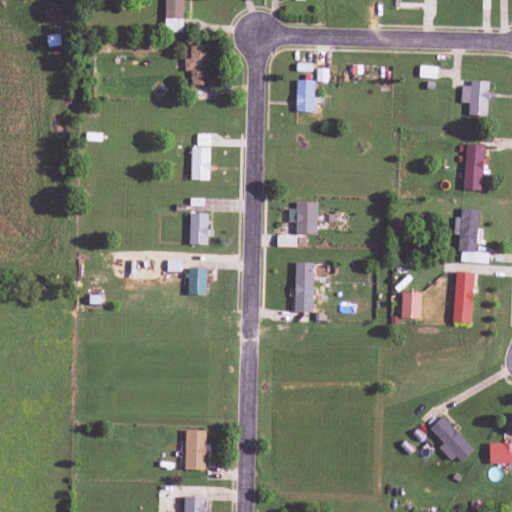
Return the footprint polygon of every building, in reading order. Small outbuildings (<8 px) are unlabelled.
[(182,33),(182,0),(164,0),(164,32),(182,33)] [(209,85),(208,45),(189,45),(189,58),(183,59),(183,72),(190,71),(190,86),(209,85)] [(418,78),(436,78),(436,67),(419,66),(418,78)] [(312,112),(313,80),(295,80),(294,112),(312,112)] [(460,86),(460,103),(467,103),(467,115),(487,116),(487,82),(469,81),(469,86),(460,86)] [(209,146),(209,135),(196,135),(196,146),(209,146)] [(482,145),(464,145),(462,190),(481,190),(482,145)] [(190,148),(190,180),(208,180),(209,148),(190,148)] [(316,203),(295,202),(295,209),(288,209),(288,223),(295,223),(295,234),(315,234),(316,203)] [(477,210),(460,209),(459,218),(454,217),(453,235),(458,235),(457,252),(460,252),(460,262),(487,263),(487,253),(475,253),(477,210)] [(207,214),(189,213),(188,245),(206,245),(207,214)] [(295,247),(295,235),(276,235),(276,247),(295,247)] [(312,263),(294,263),(293,312),(311,313),(312,263)] [(206,269),(187,268),(186,295),(205,295),(206,269)] [(452,322),(471,323),(472,273),(453,272),(452,322)] [(419,319),(420,293),(400,292),(399,318),(419,319)] [(453,464),(471,448),(441,417),(428,429),(442,443),(437,448),(453,464)] [(183,470),(204,470),(205,430),(185,430),(183,470)] [(511,443),(487,444),(488,464),(511,463),(511,443)] [(203,511),(204,497),(183,496),(182,511),(203,511)]
